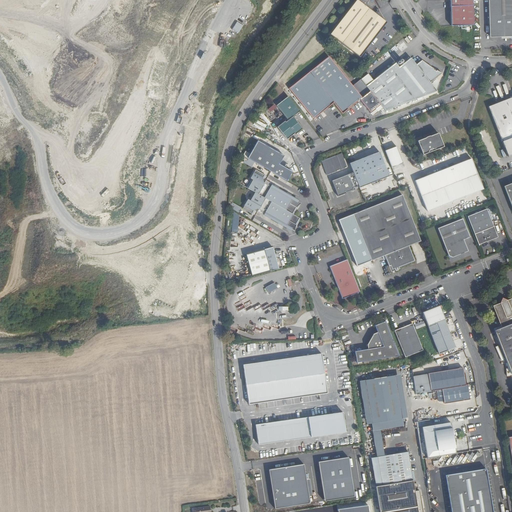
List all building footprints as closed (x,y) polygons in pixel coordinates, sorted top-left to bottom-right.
[(357,0),(356,0),(329,34),(359,58),(386,23),(384,21),(379,10),(375,14),(371,11),(376,6),(372,0),(358,0),(357,0)] [(467,4),(466,0),(450,0),(451,25),(468,25),(467,4)] [(511,0),(487,0),(489,37),(511,36),(511,0)] [(227,35),(234,39),(242,25),(235,21),(227,35)] [(417,65),(411,58),(400,67),(396,63),(373,80),(368,74),(352,86),(329,56),(289,88),(313,118),(333,102),(341,113),(370,91),(385,111),(436,90),(436,89),(439,84),(436,80),(432,84),(431,83),(443,74),(438,71),(436,72),(432,68),(433,67),(423,60),(417,65)] [(299,110),(288,96),(276,105),(287,120),(285,121),(284,121),(277,126),(287,139),(294,133),(295,134),(302,128),(292,115),(299,110)] [(511,154),(511,97),(498,103),(488,107),(508,156),(511,154)] [(274,104),(267,109),(270,113),(277,108),(274,104)] [(425,137),(418,140),(423,154),(444,146),(440,136),(438,132),(431,135),(429,135),(426,136),(425,137)] [(247,158),(286,181),(292,172),(279,164),(283,156),(257,141),(247,158)] [(396,146),(385,150),(392,167),(402,163),(396,146)] [(380,151),(350,163),(360,187),(389,176),(380,151)] [(342,153),(321,161),(326,175),(347,168),(342,153)] [(415,180),(426,211),(483,189),(471,159),(415,180)] [(249,189),(257,193),(292,213),(295,207),(296,207),(301,203),(299,202),(294,199),(295,198),(272,185),(272,184),(266,180),(264,183),(260,181),(264,175),(256,170),(251,178),(254,180),(249,189)] [(348,174),(331,181),(338,196),(355,190),(348,174)] [(295,224),(299,218),(292,213),(257,193),(251,202),(248,200),(243,209),(251,213),(255,207),(259,209),(257,212),(264,216),(264,215),(287,228),(288,227),(293,230),(294,231),(296,225),(295,224)] [(398,269),(398,267),(413,261),(408,246),(420,241),(417,235),(402,195),(352,214),(369,260),(383,255),(387,266),(389,265),(391,269),(394,268),(394,270),(398,269)] [(235,204),(232,209),(238,212),(241,208),(235,204)] [(467,217),(478,245),(493,239),(492,237),(496,235),(486,209),(467,217)] [(470,236),(463,218),(438,228),(447,254),(449,253),(451,253),(451,254),(467,248),(464,239),(470,236)] [(246,254),(251,276),(281,268),(279,258),(278,259),(275,257),(272,247),(246,254)] [(360,292),(347,258),(329,265),(342,299),(360,292)] [(275,283),(266,287),(269,293),(278,288),(275,283)] [(511,299),(494,306),(502,327),(494,330),(511,375),(511,374),(511,299)] [(423,312),(439,353),(455,347),(444,318),(439,305),(423,312)] [(355,362),(399,355),(385,320),(374,324),(377,332),(373,334),(366,345),(367,349),(354,351),(355,362)] [(415,324),(417,329),(426,325),(424,321),(415,324)] [(394,330),(405,357),(423,350),(412,323),(394,330)] [(322,353),(243,366),(249,405),(328,393),(322,353)] [(428,374),(430,391),(442,389),(465,385),(462,368),(428,374)] [(415,491),(413,480),(411,472),(408,452),(385,456),(381,430),(379,423),(403,419),(396,373),(365,380),(372,425),(377,456),(382,485),(375,486),(379,511),(423,511),(420,490),(415,491)] [(396,373),(403,419),(407,418),(400,373),(396,373)] [(368,425),(372,425),(365,380),(360,380),(368,425)] [(469,400),(467,385),(465,385),(442,389),(444,403),(469,400)] [(343,412),(256,424),(259,446),(346,434),(343,412)] [(379,423),(381,430),(404,425),(403,419),(379,423)] [(427,458),(455,454),(454,446),(453,439),(453,437),(452,430),(450,423),(422,428),(427,458)] [(371,458),(375,486),(382,485),(377,456),(371,458)] [(348,457),(319,462),(326,503),(355,498),(348,457)] [(269,469),(276,510),(311,504),(304,463),(269,469)] [(488,511),(481,470),(441,476),(446,511),(488,511)] [(234,511),(233,502),(223,504),(224,511),(234,511)]
